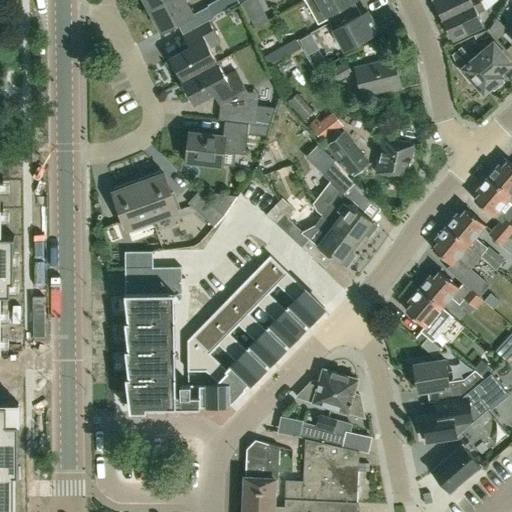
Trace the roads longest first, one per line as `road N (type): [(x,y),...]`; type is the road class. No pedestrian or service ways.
road 1 (tertiary): [(69,511),(64,155)]
road 2 (residential): [(64,155),(131,146),(151,130),(154,113),(114,16),(62,18)]
road 3 (residential): [(214,511),(222,444),(236,423),(350,315)]
road 4 (residential): [(350,315),(477,157)]
road 5 (residential): [(404,505),(373,353),(350,315)]
road 6 (residential): [(477,157),(446,121),(408,0)]
road 7 (tertiary): [(64,155),(62,18)]
